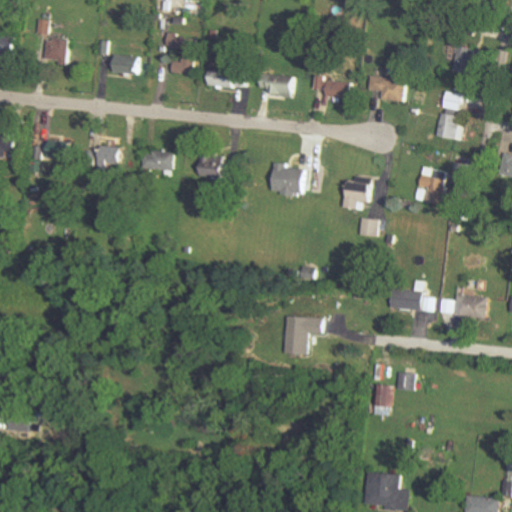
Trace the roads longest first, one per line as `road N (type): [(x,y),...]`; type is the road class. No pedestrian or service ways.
road 1 (residential): [(0,96),(378,136)]
road 2 (residential): [(376,340),(511,354)]
